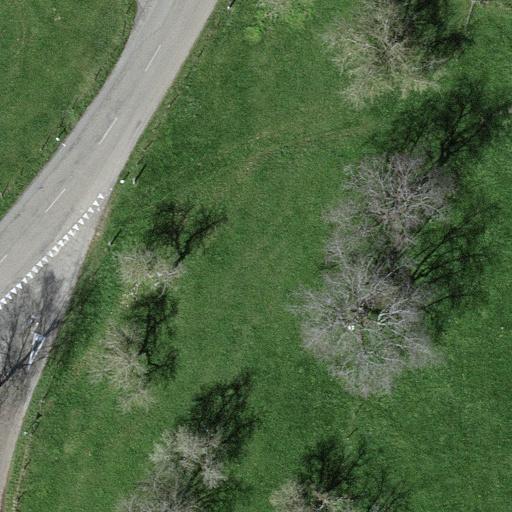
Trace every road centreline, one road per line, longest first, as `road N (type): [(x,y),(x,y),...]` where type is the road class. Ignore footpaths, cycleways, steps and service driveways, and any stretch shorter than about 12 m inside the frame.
road 1 (tertiary): [(191,0),(48,215)]
road 2 (residential): [(0,406),(34,299),(48,215)]
